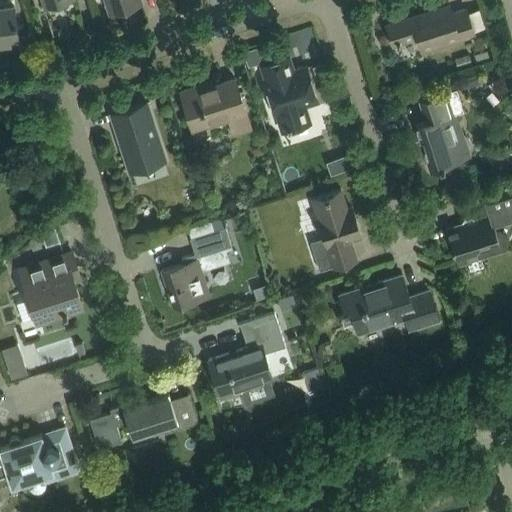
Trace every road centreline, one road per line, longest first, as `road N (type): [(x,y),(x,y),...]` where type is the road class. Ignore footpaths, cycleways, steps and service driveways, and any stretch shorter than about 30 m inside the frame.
road 1 (residential): [(146,355),(58,77)]
road 2 (residential): [(58,77),(303,0)]
road 3 (residential): [(405,241),(327,0)]
road 4 (tertiary): [(264,511),(335,463),(486,406)]
road 5 (residential): [(15,397),(146,355)]
